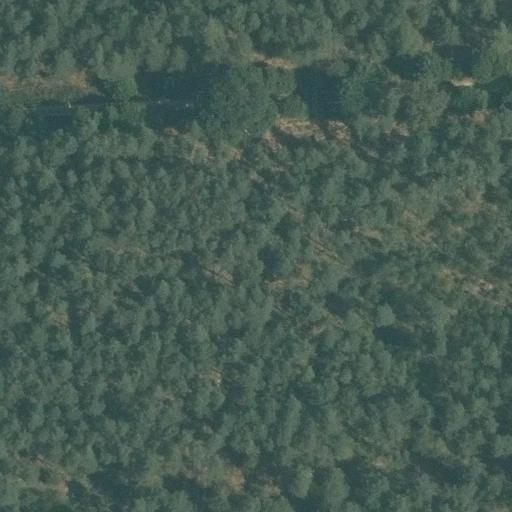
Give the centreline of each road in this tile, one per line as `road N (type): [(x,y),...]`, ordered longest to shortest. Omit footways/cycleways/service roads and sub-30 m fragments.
road 1 (unknown): [(0,113),(511,92)]
road 2 (track): [(245,103),(192,511)]
